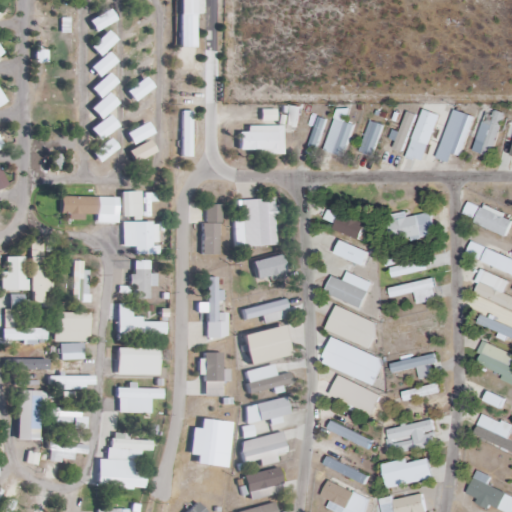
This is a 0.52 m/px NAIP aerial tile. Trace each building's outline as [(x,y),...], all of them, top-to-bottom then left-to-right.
[(180,48),(189,48),(189,2),(180,2),(180,48)] [(142,112),(153,108),(151,103),(140,107),(142,112)] [(298,127),(298,106),(285,106),(285,127),(298,127)] [(343,158),(355,124),(346,122),(350,110),(339,106),(324,151),(343,158)] [(505,114),(488,108),(473,150),(490,157),(505,114)] [(473,116),(451,110),(440,149),(462,156),(473,116)] [(180,156),(190,156),(190,112),(180,112),(180,156)] [(416,115),(408,112),(394,151),(403,154),(416,115)] [(326,120),(320,118),(314,138),(319,140),(326,120)] [(372,157),(384,126),(371,121),(359,153),(372,157)] [(282,153),(282,126),(246,126),(246,132),(236,132),(236,153),(282,153)] [(511,136),(506,135),(502,152),(511,153),(511,136)] [(116,147),(107,138),(89,154),(98,164),(116,147)] [(59,170),(63,156),(54,154),(50,167),(59,170)] [(156,202),(156,193),(141,193),(141,216),(148,216),(148,202),(156,202)] [(114,197),(57,197),(57,214),(114,215),(114,197)] [(241,200),(242,247),(274,246),(273,199),(241,200)] [(201,255),(220,255),(220,205),(202,205),(201,255)] [(511,223),(511,218),(482,205),(474,223),(506,237),(511,223)] [(325,218),(336,224),(334,228),(362,243),(369,229),(331,208),(325,218)] [(436,233),(431,212),(388,223),(393,244),(436,233)] [(159,255),(158,221),(121,222),(121,247),(133,246),(133,255),(159,255)] [(50,292),(50,241),(29,241),(29,303),(40,303),(40,292),(50,292)] [(335,255),(363,266),(369,253),(341,241),(335,255)] [(254,279),(285,273),(282,256),(251,262),(254,279)] [(2,257),(2,291),(24,291),(24,257),(2,257)] [(148,299),(148,285),(150,285),(149,260),(132,261),(133,299),(148,299)] [(426,271),(425,261),(400,264),(402,274),(426,271)] [(70,296),(76,296),(76,285),(86,285),(86,263),(70,263),(70,296)] [(511,308),(511,297),(504,294),(509,281),(485,271),(476,293),(511,308)] [(344,281),(333,276),(325,293),(361,309),(372,283),(348,272),(344,281)] [(216,321),(216,300),(221,300),(221,291),(216,291),(216,278),(206,278),(206,339),(226,339),(225,321),(216,321)] [(389,288),(392,298),(415,293),(417,304),(437,300),(433,279),(389,288)] [(3,294),(3,305),(0,304),(0,308),(22,309),(22,295),(3,294)] [(261,316),(263,323),(287,318),(284,300),(241,310),(243,320),(261,316)] [(116,335),(163,336),(163,321),(130,320),(131,303),(116,303),(116,335)] [(379,324),(337,307),(327,330),(369,347),(379,324)] [(87,312),(52,312),(52,342),(87,342),(87,312)] [(477,324),(511,338),(511,328),(480,316),(477,324)] [(398,334),(437,327),(436,319),(396,327),(398,334)] [(282,326),(240,336),(246,365),(289,356),(282,326)] [(44,342),(44,329),(1,329),(1,343),(44,342)] [(324,360),(375,381),(383,360),(333,339),(324,360)] [(511,357),(511,353),(485,344),(478,366),(511,376),(511,369),(509,369),(511,357)] [(81,361),(81,345),(56,345),(56,361),(81,361)] [(157,375),(157,348),(115,348),(115,375),(157,375)] [(417,368),(420,379),(434,376),(432,365),(437,364),(435,354),(392,364),(394,373),(417,368)] [(46,359),(4,359),(4,370),(46,370),(46,359)] [(243,371),(247,392),(291,385),(289,373),(275,375),(274,366),(243,371)] [(48,388),(93,388),(93,376),(48,376),(48,388)] [(371,415),(381,396),(340,376),(330,394),(371,415)] [(402,392),(405,402),(440,393),(438,384),(402,392)] [(160,399),(161,388),(115,388),(115,413),(149,413),(149,399),(160,399)] [(37,441),(38,391),(16,391),(16,441),(37,441)] [(501,409),(505,399),(489,392),(485,402),(501,409)] [(243,406),(246,424),(240,426),(242,436),(254,433),(252,422),(288,415),(285,398),(243,406)] [(79,408),(51,408),(51,425),(85,425),(85,417),(79,417),(79,408)] [(511,429),(511,427),(483,413),(477,425),(507,440),(511,429)] [(389,429),(394,454),(437,445),(432,421),(389,429)] [(212,423),(202,422),(197,462),(207,463),(212,423)] [(369,448),(373,440),(331,423),(328,431),(369,448)] [(238,443),(243,463),(258,459),(260,466),(277,462),(276,457),(286,454),(280,432),(238,443)] [(120,459),(120,450),(149,451),(149,440),(121,440),(121,434),(109,434),(108,459),(120,459)] [(84,455),(86,445),(49,441),(45,478),(56,480),(59,460),(73,461),(73,454),(84,455)] [(394,464),(395,467),(384,469),(387,488),(433,480),(429,458),(394,464)] [(97,477),(138,491),(142,478),(101,464),(97,477)] [(248,500),(283,492),(277,468),(242,476),(248,500)] [(502,511),(510,511),(511,509),(511,496),(486,485),(489,477),(477,472),(467,497),(502,511)] [(343,511),(345,508),(353,511),(365,511),(370,501),(326,481),(320,495),(332,500),(328,508),(336,511),(343,511)] [(2,495),(11,497),(15,487),(5,484),(2,495)] [(426,511),(422,495),(394,501),(393,496),(380,499),(383,511),(426,511)] [(185,511),(204,511),(196,503),(185,511)] [(275,511),(273,503),(238,511),(275,511)]
